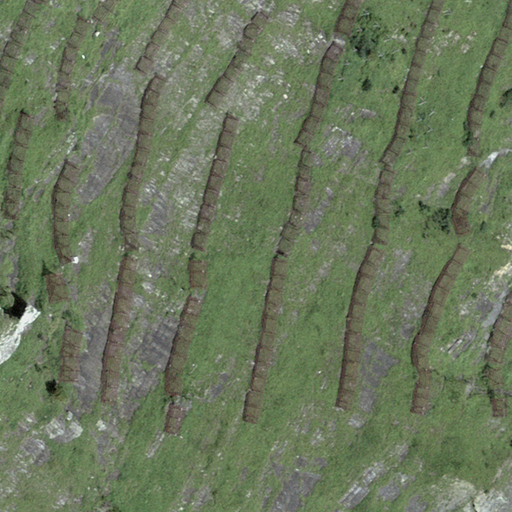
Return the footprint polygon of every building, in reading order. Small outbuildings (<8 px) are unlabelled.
[(67,128),(90,17),(56,10),(52,29),(39,27),(49,16),(52,0),(25,0),(18,9),(9,52),(0,62),(0,73),(9,82),(0,92),(0,107),(29,133),(39,122),(67,128)] [(246,57),(272,24),(261,16),(235,49),(246,57)] [(243,117),(218,110),(221,101),(207,97),(191,152),(229,163),(243,117)] [(468,204),(490,178),(478,167),(455,193),(468,204)] [(193,270),(192,288),(208,289),(210,271),(193,270)] [(181,295),(164,392),(185,396),(201,298),(181,295)] [(120,311),(114,337),(75,329),(63,385),(95,391),(100,370),(119,374),(132,313),(120,311)] [(493,417),(510,419),(511,403),(511,400),(495,398),(493,417)] [(163,431),(180,438),(191,410),(174,403),(163,431)]
